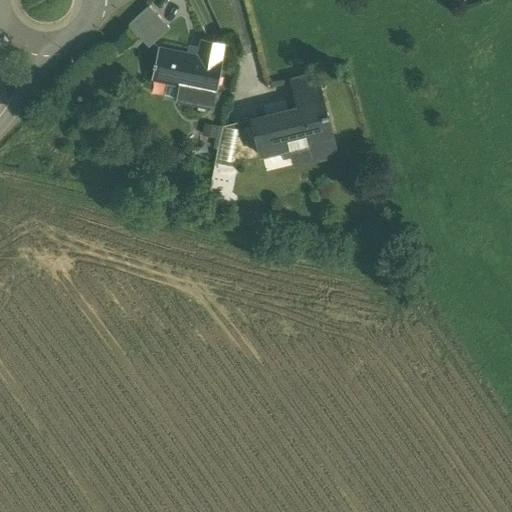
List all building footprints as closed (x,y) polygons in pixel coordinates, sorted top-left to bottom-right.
[(169,27),(149,6),(129,24),(149,46),(169,27)] [(198,56),(159,47),(155,62),(154,68),(152,78),(180,83),(215,90),(222,61),(219,60),(223,43),(202,39),(198,56)] [(317,72),(290,79),(296,103),(323,97),(317,72)] [(215,90),(180,83),(176,100),(212,108),(215,90)] [(323,97),(296,103),(297,108),(252,118),(260,155),(307,143),(312,161),(337,155),(323,97)]
